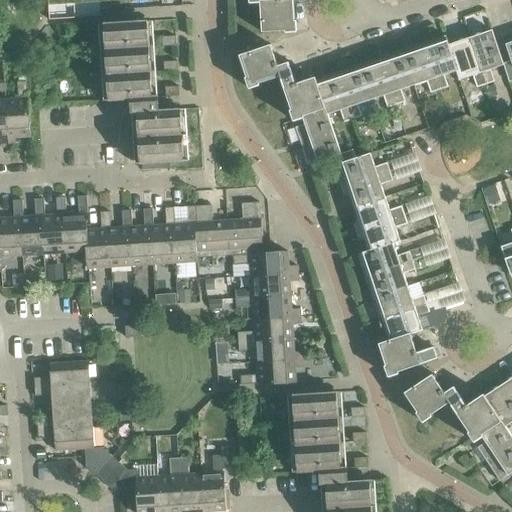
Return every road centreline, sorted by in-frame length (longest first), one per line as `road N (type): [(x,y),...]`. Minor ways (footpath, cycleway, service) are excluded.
road 1 (residential): [(0,189),(190,180)]
road 2 (residential): [(18,511),(0,323)]
road 3 (residential): [(424,131),(482,310)]
road 4 (residential): [(508,336),(485,368),(455,356),(450,336),(464,314),(482,310)]
